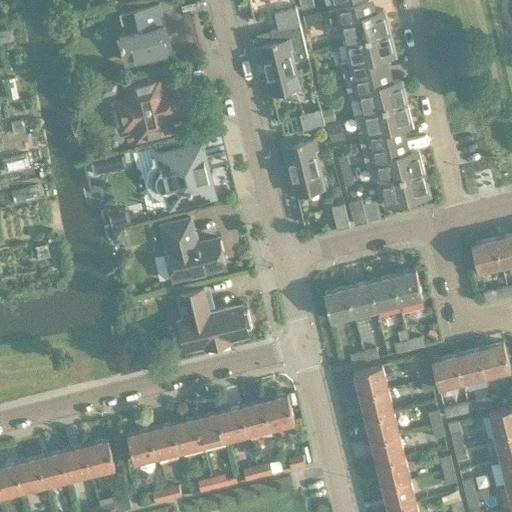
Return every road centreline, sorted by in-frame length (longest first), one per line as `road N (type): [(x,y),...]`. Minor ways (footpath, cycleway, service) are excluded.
road 1 (residential): [(0,422),(302,346)]
road 2 (residential): [(281,258),(218,0)]
road 3 (residential): [(459,216),(407,0)]
road 4 (residential): [(341,511),(302,346)]
road 5 (residential): [(511,313),(461,325),(435,221)]
road 6 (residential): [(281,258),(435,221)]
